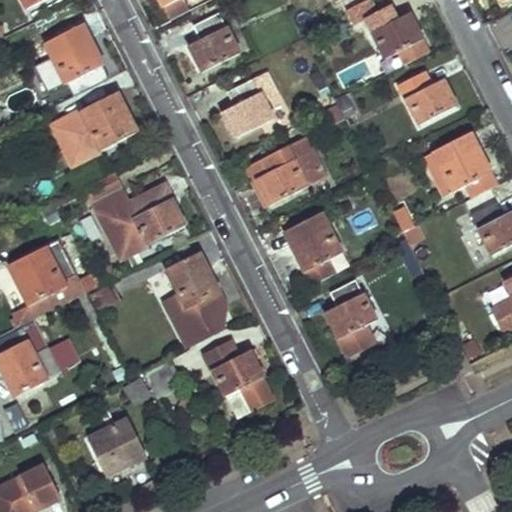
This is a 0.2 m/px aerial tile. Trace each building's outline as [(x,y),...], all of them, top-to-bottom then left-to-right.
[(19,0),(26,12),(48,0),(19,0)] [(161,0),(170,18),(189,9),(184,0),(161,0)] [(410,13),(404,16),(397,19),(391,5),(366,17),(386,58),(401,50),(408,64),(430,53),(423,39),(410,13)] [(195,25),(198,31),(201,38),(190,44),(202,70),(239,53),(220,13),(195,25)] [(104,66),(82,25),(46,44),(68,85),(104,66)] [(444,79),(438,83),(432,86),(425,72),(400,84),(421,124),(458,105),(444,79)] [(237,137),(256,128),(274,118),(254,79),(228,92),(235,105),(224,111),(237,137)] [(78,161),(137,131),(117,93),(51,126),(58,141),(65,137),(78,161)] [(0,132),(10,128),(6,120),(2,112),(0,112),(0,132)] [(493,172),(482,152),(472,132),(435,151),(436,153),(455,189),(456,191),(468,185),(475,198),(500,185),(493,172)] [(327,176),(317,156),(307,136),(250,164),(271,205),(327,176)] [(65,137),(58,141),(70,165),(78,161),(65,137)] [(436,153),(427,157),(446,194),(455,189),(436,153)] [(101,174),(95,162),(71,175),(78,187),(101,174)] [(121,187),(117,180),(114,173),(85,187),(92,202),(121,187)] [(165,184),(130,203),(127,196),(97,212),(122,257),(186,223),(165,184)] [(121,187),(92,202),(97,212),(127,196),(121,187)] [(511,210),(510,212),(504,215),(497,202),(473,215),(495,255),(511,245),(511,210)] [(335,275),(327,260),(341,253),(321,213),(290,229),(297,242),(293,245),(305,270),(313,286),(335,275)] [(403,226),(405,230),(406,233),(415,229),(411,222),(403,226)] [(290,229),(286,231),(293,245),(297,242),(290,229)] [(58,240),(9,266),(36,317),(86,292),(79,280),(58,240)] [(207,300),(218,294),(198,254),(166,270),(186,310),(171,318),(184,344),(220,325),(207,300)] [(99,286),(111,279),(104,266),(92,272),(92,274),(99,286)] [(92,274),(79,280),(86,292),(99,286),(92,274)] [(327,313),(349,359),(375,346),(365,327),(376,322),(356,281),(332,294),(338,307),(327,313)] [(119,301),(112,285),(92,294),(99,310),(119,301)] [(223,330),(225,307),(218,294),(207,300),(220,325),(184,344),(187,349),(223,330)] [(60,375),(36,325),(24,331),(22,328),(0,339),(0,347),(2,352),(0,353),(0,362),(17,396),(60,375)] [(250,349),(244,352),(238,355),(231,342),(206,355),(227,396),(243,388),(255,411),(276,401),(250,349)] [(167,359),(143,371),(155,396),(179,383),(167,359)] [(154,396),(149,387),(144,377),(125,387),(135,405),(154,396)] [(34,427),(21,402),(8,408),(21,433),(34,427)] [(148,455),(129,418),(88,439),(107,476),(148,455)] [(35,511),(62,497),(45,464),(0,488),(0,510),(1,511),(35,511)]
